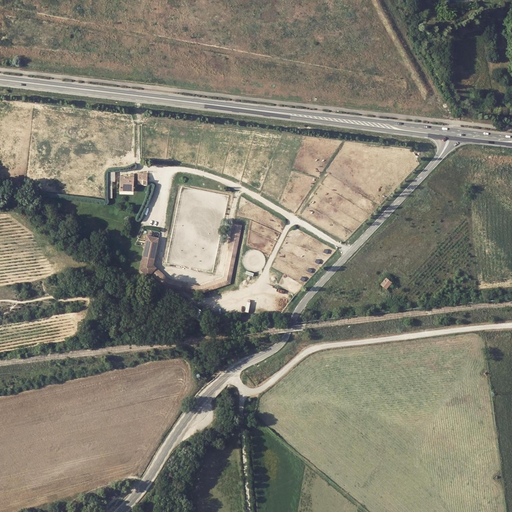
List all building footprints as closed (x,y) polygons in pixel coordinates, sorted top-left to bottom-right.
[(139,184),(148,185),(149,173),(139,172),(139,184)] [(131,177),(121,176),(120,190),(134,191),(135,177),(131,177)] [(242,225),(234,223),(229,251),(237,252),(242,225)] [(140,268),(149,276),(152,273),(156,269),(157,267),(154,264),(159,237),(147,235),(140,268)] [(200,288),(187,285),(186,290),(200,293),(231,283),(237,252),(232,251),(226,279),(200,288)] [(187,282),(187,285),(200,288),(226,279),(232,251),(229,251),(224,277),(199,285),(187,282)] [(157,267),(156,269),(159,271),(158,272),(169,281),(182,284),(183,281),(170,279),(157,267)] [(156,269),(152,273),(166,286),(181,289),(182,284),(169,281),(158,272),(159,271),(156,269)] [(149,277),(146,285),(158,291),(162,283),(149,277)] [(392,282),(387,278),(381,284),(386,289),(392,282)]
